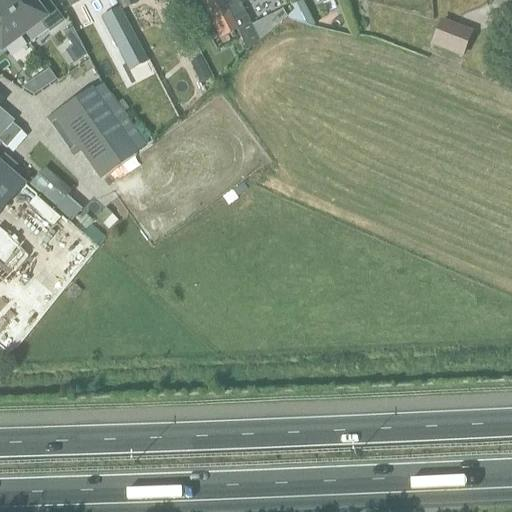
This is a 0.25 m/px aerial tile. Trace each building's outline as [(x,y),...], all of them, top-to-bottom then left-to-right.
[(0,0),(0,7),(19,34),(41,18),(27,0),(0,0)] [(224,6),(225,6),(221,0),(200,0),(212,24),(214,23),(222,39),(237,32),(224,6)] [(287,20),(312,27),(313,27),(301,2),(292,7),(294,11),(287,18),(287,20)] [(0,47),(19,34),(0,7),(0,47)] [(100,18),(129,73),(148,63),(119,8),(100,18)] [(133,23),(144,44),(162,34),(151,13),(133,23)] [(472,34),(442,23),(434,44),(463,56),(472,34)] [(79,43),(73,31),(65,36),(72,48),(79,43)] [(36,79),(22,89),(33,96),(43,90),(36,79)] [(82,148),(124,118),(114,104),(101,86),(92,92),(91,90),(58,113),(82,148)] [(0,143),(7,149),(21,133),(12,125),(14,123),(0,110),(0,103),(0,104),(0,103),(0,143)] [(124,118),(82,148),(101,178),(136,154),(134,151),(144,145),(133,130),(132,130),(124,118)] [(0,207),(21,184),(0,164),(0,207)] [(73,223),(82,213),(66,199),(57,209),(73,223)]
